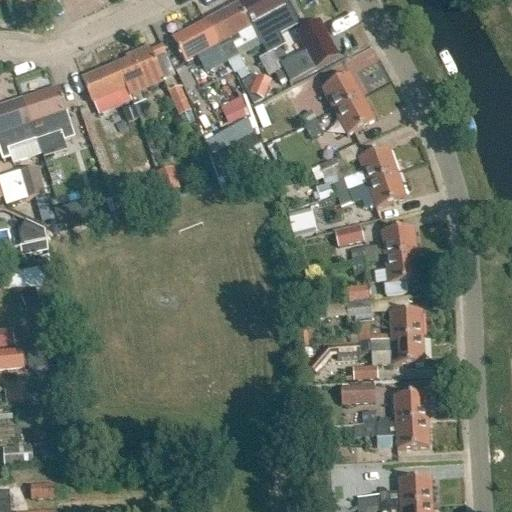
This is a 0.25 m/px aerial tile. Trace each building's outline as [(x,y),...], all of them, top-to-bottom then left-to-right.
[(299,26),(284,0),(283,0),(279,2),(277,0),(249,0),(238,6),(250,29),(252,28),(267,56),(278,50),(288,45),(282,35),(299,26)] [(228,41),(250,29),(238,6),(205,24),(218,46),(227,64),(233,75),(243,69),(228,41)] [(205,24),(172,42),(184,64),(218,46),(205,24)] [(281,69),(290,85),(338,60),(319,24),(297,36),(306,55),(281,69)] [(116,67),(130,99),(164,84),(151,52),(116,67)] [(233,75),(227,64),(216,70),(222,80),(233,75)] [(116,67),(81,82),(91,105),(126,91),(129,99),(130,99),(116,67)] [(255,76),(241,83),(253,106),(264,101),(271,82),(255,76)] [(349,76),(321,92),(334,115),(362,100),(349,76)] [(190,114),(180,89),(168,95),(178,119),(190,114)] [(23,102),(35,140),(35,142),(62,133),(65,142),(75,139),(58,90),(23,102)] [(226,125),(249,119),(244,100),(221,106),(226,125)] [(362,100),(334,115),(347,139),(375,123),(362,100)] [(23,102),(0,109),(0,154),(2,162),(10,159),(7,151),(35,142),(35,140),(23,102)] [(145,104),(134,109),(138,120),(149,115),(145,104)] [(138,120),(134,109),(123,113),(127,124),(138,120)] [(268,163),(252,137),(211,159),(225,186),(268,163)] [(388,151),(358,162),(367,187),(397,176),(388,151)] [(335,160),(316,168),(322,183),(330,180),(337,198),(348,193),(341,175),(335,160)] [(157,172),(162,194),(179,190),(174,168),(157,172)] [(37,170),(17,176),(25,203),(45,197),(37,170)] [(397,176),(367,187),(375,212),(406,201),(397,176)] [(352,203),(348,193),(337,198),(340,207),(352,203)] [(53,209),(57,230),(105,220),(101,200),(53,209)] [(288,216),(293,239),(316,234),(311,211),(288,216)] [(358,230),(332,236),(335,249),(361,243),(358,230)] [(364,264),(384,261),(416,257),(413,231),(381,235),(382,249),(349,253),(351,265),(364,264)] [(416,257),(384,261),(387,288),(419,283),(416,257)] [(366,275),(364,264),(351,265),(352,277),(366,275)] [(3,292),(52,289),(50,269),(1,278),(3,292)] [(346,291),(348,305),(369,303),(367,289),(346,291)] [(346,306),(348,320),(371,317),(369,304),(346,306)] [(421,314),(389,316),(390,342),(423,340),(421,314)] [(12,331),(0,332),(0,350),(15,348),(12,331)] [(357,331),(358,344),(371,343),(370,331),(357,331)] [(390,342),(371,343),(358,344),(358,346),(326,347),(307,369),(315,376),(330,357),(391,355),(392,369),(424,367),(423,340),(390,342)] [(0,351),(0,371),(24,369),(23,350),(0,351)] [(352,371),(353,384),(378,382),(377,370),(352,371)] [(339,388),(340,407),(375,406),(374,387),(339,388)] [(3,391),(5,408),(22,407),(20,390),(3,391)] [(426,397),(394,399),(395,425),(427,424),(426,397)] [(361,415),(362,427),(352,428),(353,440),(376,438),(376,440),(396,439),(397,452),(429,450),(427,424),(395,425),(375,426),(374,414),(361,415)] [(3,451),(4,468),(32,466),(31,450),(3,451)] [(400,509),(432,507),(430,481),(398,482),(399,495),(378,496),(379,498),(356,499),(356,511),(400,509)] [(31,503),(56,502),(55,487),(30,488),(31,503)] [(0,511),(9,511),(9,495),(0,495),(0,511)]
